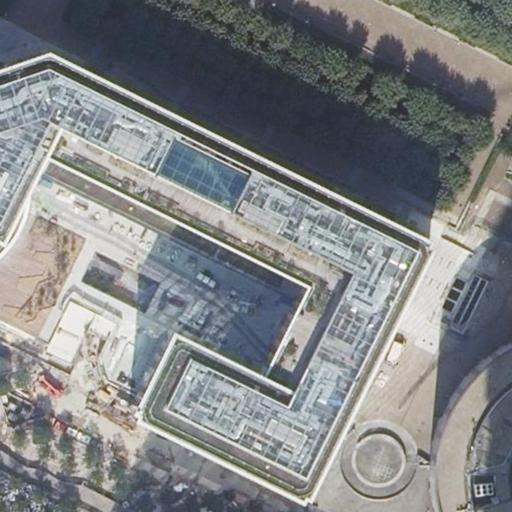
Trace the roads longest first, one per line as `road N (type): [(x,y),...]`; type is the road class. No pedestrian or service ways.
road 1 (residential): [(0,71),(511,325)]
road 2 (primary): [(42,0),(298,78)]
road 3 (motorway): [(298,78),(511,181)]
road 4 (motorway): [(142,0),(298,78)]
